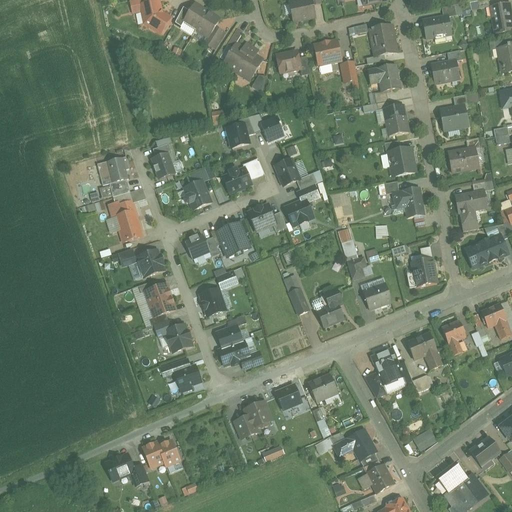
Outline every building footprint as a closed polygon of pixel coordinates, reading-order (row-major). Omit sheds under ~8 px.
[(148,0),(135,0),(130,1),(132,12),(142,10),(141,6),(149,5),(148,0)] [(310,0),(309,0),(290,5),(294,23),(315,19),(312,7),(310,0)] [(488,0),(470,3),(472,12),(481,10),(481,7),(489,6),(488,0)] [(149,5),(141,6),(142,10),(144,21),(147,20),(149,27),(155,31),(159,30),(162,33),(171,19),(161,13),(159,2),(149,5)] [(511,14),(510,4),(490,8),(492,8),(494,18),(491,18),(495,36),(511,32),(511,14)] [(207,13),(195,5),(190,12),(184,23),(196,31),(207,13)] [(454,7),(442,9),(444,19),(448,18),(448,19),(457,17),(455,7),(454,7)] [(183,8),(175,24),(179,26),(182,22),(184,23),(190,12),(183,8)] [(207,13),(196,31),(208,38),(209,39),(216,28),(220,21),(207,13)] [(444,19),(423,23),(426,41),(451,36),(448,19),(448,18),(444,19)] [(366,26),(353,29),(355,36),(368,33),(366,26)] [(391,27),(370,31),(375,58),(396,54),(391,27)] [(223,32),(216,28),(209,39),(208,38),(206,43),(214,48),(223,32)] [(238,31),(228,46),(233,49),(236,45),(243,34),(238,31)] [(223,32),(214,48),(217,49),(226,34),(223,32)] [(507,40),(495,42),(496,51),(501,50),(501,49),(508,48),(507,46),(508,46),(507,40)] [(337,43),(315,47),(318,62),(316,65),(317,68),(319,70),(320,73),(322,75),(331,73),(332,71),(331,64),(341,62),(337,43)] [(236,45),(233,49),(223,65),(237,74),(252,49),(246,45),(243,50),(236,45)] [(511,45),(508,46),(507,46),(508,48),(501,49),(501,50),(502,57),(499,58),(501,69),(504,68),(505,75),(511,73),(511,45)] [(252,49),(237,74),(250,82),(263,62),(256,57),(258,53),(252,49)] [(460,52),(447,55),(449,64),(456,63),(456,64),(462,63),(460,52)] [(297,53),(277,57),(280,75),(300,70),(301,70),(299,60),(297,53)] [(307,58),(299,60),(301,70),(300,70),(302,77),(311,76),(307,58)] [(449,64),(431,67),(435,86),(459,81),(456,64),(456,63),(449,64)] [(355,64),(341,66),(345,84),(358,82),(355,64)] [(395,67),(378,70),(378,71),(368,73),(370,85),(379,83),(381,93),(382,97),(387,96),(391,95),(391,93),(399,91),(395,67)] [(266,78),(259,77),(252,88),(263,95),(266,78)] [(511,90),(499,92),(501,104),(510,102),(511,114),(511,90)] [(381,93),(373,95),(375,105),(388,103),(387,96),(382,97),(381,93)] [(466,96),(453,99),(455,109),(465,108),(468,108),(466,96)] [(388,103),(375,105),(377,113),(383,111),(390,110),(388,103)] [(390,110),(383,111),(389,139),(408,135),(402,108),(390,110)] [(455,109),(440,112),(444,133),(445,133),(445,131),(458,128),(458,130),(469,127),(465,108),(455,109)] [(223,112),(212,113),(214,126),(225,125),(223,112)] [(269,146),(285,139),(281,128),(282,127),(278,117),(260,125),(269,146)] [(244,126),(227,130),(232,150),(249,145),(244,126)] [(507,128),(494,130),(495,139),(508,136),(507,128)] [(508,136),(495,139),(497,147),(510,144),(508,136)] [(478,139),(465,142),(467,150),(475,149),(475,150),(480,149),(478,139)] [(398,142),(384,145),(386,152),(388,152),(388,155),(391,154),(400,152),(398,142)] [(171,154),(168,146),(154,151),(157,159),(168,155),(171,154)] [(287,149),(290,158),(298,155),(295,146),(287,149)] [(467,150),(447,154),(451,174),(478,169),(475,150),(475,149),(467,150)] [(400,152),(391,154),(388,155),(391,167),(393,178),(416,174),(411,150),(400,152)] [(157,159),(152,161),(155,168),(154,169),(156,175),(157,174),(159,181),(175,176),(168,155),(157,159)] [(126,159),(98,166),(103,188),(110,186),(127,181),(129,181),(126,172),(129,171),(126,159)] [(258,160),(243,167),(245,170),(250,183),(265,177),(258,160)] [(293,160),(275,168),(284,189),(302,181),(293,160)] [(205,171),(209,181),(216,179),(211,168),(205,171)] [(237,170),(229,173),(230,176),(223,179),(230,195),(237,192),(237,193),(245,190),(245,189),(251,186),(250,183),(245,170),(238,173),(237,170)] [(205,171),(189,177),(192,184),(202,180),(204,184),(209,181),(205,171)] [(484,181),(485,184),(492,182),(491,174),(486,175),(484,181)] [(127,181),(110,186),(110,188),(113,197),(113,198),(130,194),(127,181)] [(202,182),(184,190),(188,197),(186,198),(185,201),(186,204),(189,205),(191,205),(194,212),(212,204),(202,182)] [(485,184),(486,192),(494,191),(492,182),(485,184)] [(398,183),(385,186),(387,193),(399,191),(398,183)] [(485,184),(471,186),(473,194),(483,193),(486,192),(485,184)] [(102,200),(113,197),(110,188),(100,191),(102,200)] [(403,194),(393,195),(396,207),(405,205),(408,219),(425,216),(422,201),(421,201),(419,190),(403,192),(403,194)] [(133,204),(146,200),(143,191),(130,194),(133,204)] [(473,194),(455,197),(458,215),(460,215),(462,226),(476,224),(474,212),(486,210),(483,193),(473,194)] [(98,194),(90,196),(92,204),(100,202),(98,194)] [(306,201),(285,210),(293,228),(299,225),(300,227),(308,224),(307,222),(313,220),(306,201)] [(103,203),(95,205),(97,211),(97,213),(105,211),(103,203)] [(132,203),(119,207),(118,204),(109,207),(113,219),(115,219),(123,244),(143,238),(132,203)] [(89,213),(97,211),(95,205),(87,207),(89,213)] [(261,208),(255,211),(255,212),(249,215),(256,233),(273,226),(276,225),(273,217),(268,207),(262,209),(261,208)] [(287,230),(281,214),(273,217),(276,225),(273,226),(276,234),(287,230)] [(250,234),(244,220),(237,223),(238,225),(239,224),(244,236),(250,234)] [(463,233),(479,230),(478,223),(476,224),(462,226),(463,233)] [(232,229),(226,232),(225,230),(219,232),(217,233),(222,245),(228,259),(236,256),(235,253),(241,250),(242,253),(250,250),(244,236),(239,224),(238,225),(231,227),(232,229)] [(504,226),(495,227),(500,238),(500,237),(502,242),(509,239),(504,226)] [(387,227),(376,228),(376,238),(388,238),(387,227)] [(338,233),(341,245),(353,241),(349,230),(338,233)] [(222,245),(217,233),(219,232),(218,231),(211,234),(213,239),(217,248),(222,245)] [(203,237),(185,245),(192,261),(210,253),(203,237)] [(500,238),(490,242),(489,241),(480,245),(481,246),(466,252),(474,269),(508,255),(502,242),(500,237),(500,238)] [(206,242),(212,258),(220,255),(217,248),(213,239),(206,242)] [(341,245),(346,259),(357,256),(353,241),(341,245)] [(405,247),(391,251),(393,258),(407,254),(405,247)] [(376,250),(366,253),(369,261),(378,258),(376,250)] [(133,252),(118,257),(123,269),(137,264),(133,252)] [(157,252),(137,259),(141,269),(139,270),(142,278),(144,277),(145,279),(164,272),(162,266),(164,265),(161,257),(159,258),(157,252)] [(256,254),(250,257),(253,263),(259,259),(256,254)] [(358,261),(357,256),(346,259),(347,264),(358,261)] [(358,261),(347,264),(352,281),(364,278),(361,269),(366,268),(363,259),(358,261)] [(433,260),(412,264),(414,274),(408,275),(411,290),(437,285),(433,260)] [(237,283),(245,280),(241,270),(233,273),(237,283)] [(233,273),(217,279),(222,291),(238,284),(237,283),(233,273)] [(294,277),(284,282),(290,295),(300,290),(294,277)] [(166,315),(178,311),(168,284),(143,293),(153,320),(166,315)] [(385,286),(364,293),(370,311),(392,304),(385,286)] [(300,290),(290,295),(299,317),(309,313),(300,290)] [(218,291),(200,297),(203,305),(205,311),(208,318),(226,312),(218,291)] [(344,321),(338,307),(343,306),(337,291),(324,296),(325,298),(313,303),(312,306),(314,311),(317,312),(324,329),(344,321)] [(507,322),(500,306),(481,314),(488,330),(495,327),(501,341),(511,336),(506,322),(507,322)] [(149,322),(151,327),(154,326),(168,321),(166,315),(153,320),(149,322)] [(482,326),(478,315),(472,317),(477,329),(482,326)] [(247,325),(244,318),(238,320),(240,327),(247,325)] [(156,333),(173,327),(170,320),(168,321),(154,326),(156,333)] [(238,320),(227,324),(229,328),(225,329),(226,331),(237,328),(240,327),(238,320)] [(459,323),(442,330),(449,346),(449,345),(454,357),(462,354),(457,342),(466,338),(459,323)] [(482,326),(477,329),(482,341),(488,339),(482,326)] [(173,354),(192,347),(185,327),(166,333),(173,354)] [(255,329),(257,338),(265,336),(263,327),(255,329)] [(226,331),(217,335),(223,351),(243,344),(237,328),(226,331)] [(142,332),(134,334),(136,341),(144,338),(142,332)] [(484,345),(478,333),(472,335),(477,348),(484,345)] [(430,335),(408,345),(415,362),(425,357),(431,372),(442,367),(436,353),(437,352),(430,335)] [(223,351),(219,352),(225,368),(231,366),(232,367),(240,365),(239,363),(241,362),(250,359),(249,357),(248,352),(249,350),(248,346),(245,344),(244,343),(243,344),(223,351)] [(392,351),(385,354),(384,353),(379,355),(380,356),(373,359),(381,379),(383,385),(384,385),(402,378),(398,367),(392,351)] [(511,353),(510,355),(509,357),(501,360),(508,378),(511,375),(511,353)] [(259,354),(249,357),(250,359),(241,362),(244,371),(263,364),(259,354)] [(188,361),(171,367),(174,376),(175,375),(191,369),(188,361)] [(413,383),(405,364),(398,367),(402,378),(405,385),(413,383)] [(174,376),(171,367),(161,370),(164,379),(174,376)] [(191,369),(175,375),(182,394),(192,390),(191,387),(201,383),(196,367),(191,369)] [(331,377),(310,386),(318,404),(339,396),(331,377)] [(426,377),(413,383),(418,394),(431,389),(426,377)] [(381,379),(369,384),(377,399),(387,395),(387,394),(384,385),(383,385),(381,379)] [(295,385),(274,394),(283,414),(303,405),(295,385)] [(154,397),(149,404),(156,409),(161,401),(154,397)] [(264,404),(245,412),(247,419),(252,430),(255,429),(258,428),(259,429),(262,430),(267,428),(269,425),(268,424),(272,422),(264,404)] [(320,410),(313,413),(317,423),(324,420),(320,410)] [(247,419),(235,424),(242,440),(257,434),(255,429),(252,430),(247,419)] [(324,420),(317,423),(323,439),(330,436),(324,420)] [(511,422),(509,425),(508,423),(501,428),(511,442),(511,441),(511,422)] [(413,438),(419,452),(438,444),(432,430),(413,438)] [(363,431),(348,440),(348,441),(346,442),(334,448),(340,458),(354,450),(360,463),(362,462),(375,455),(376,454),(363,431)] [(341,434),(329,439),(334,448),(346,442),(341,434)] [(159,448),(158,448),(165,465),(166,469),(181,463),(172,442),(159,448)] [(487,442),(479,448),(477,445),(469,451),(481,467),(497,455),(487,442)] [(165,465),(158,448),(159,448),(157,444),(143,450),(151,470),(165,465)] [(281,448),(263,455),(266,463),(284,456),(281,448)] [(511,452),(500,461),(510,474),(511,472),(511,452)] [(375,455),(362,462),(365,468),(378,462),(375,455)] [(128,456),(106,465),(113,483),(132,475),(135,473),(134,470),(128,456)] [(365,468),(363,469),(367,476),(382,468),(378,462),(365,468)] [(143,466),(134,470),(135,473),(132,475),(137,488),(144,485),(150,483),(143,466)] [(466,511),(488,496),(475,479),(469,478),(467,480),(456,466),(438,480),(449,494),(445,497),(453,508),(450,511),(466,511)] [(382,468),(367,476),(357,481),(363,491),(372,486),(377,495),(394,486),(383,467),(382,468)] [(195,485),(182,490),(186,498),(198,492),(195,485)] [(340,485),(333,488),(337,498),(346,494),(343,487),(341,488),(340,485)] [(374,496),(361,502),(364,509),(377,503),(374,496)] [(165,497),(159,500),(162,507),(168,504),(165,497)] [(388,510),(384,511),(408,511),(402,501),(387,509),(388,510)] [(361,502),(351,506),(354,511),(356,511),(364,509),(361,502)]
